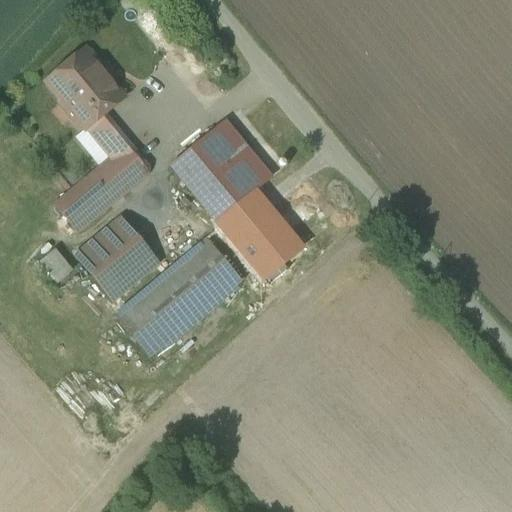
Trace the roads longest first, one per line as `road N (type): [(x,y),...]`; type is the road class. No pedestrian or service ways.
road 1 (unclassified): [(223,0),(511,339)]
road 2 (unknown): [(218,0),(107,130)]
